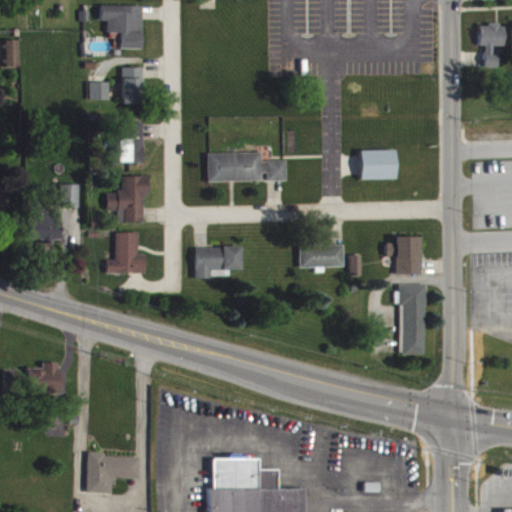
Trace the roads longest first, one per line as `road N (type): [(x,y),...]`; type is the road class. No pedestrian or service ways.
road 1 (primary): [(0,291),(283,381),(445,419),(511,426)]
road 2 (tertiary): [(450,0),(445,419)]
road 3 (residential): [(171,0),(175,289)]
road 4 (residential): [(171,213),(449,205)]
